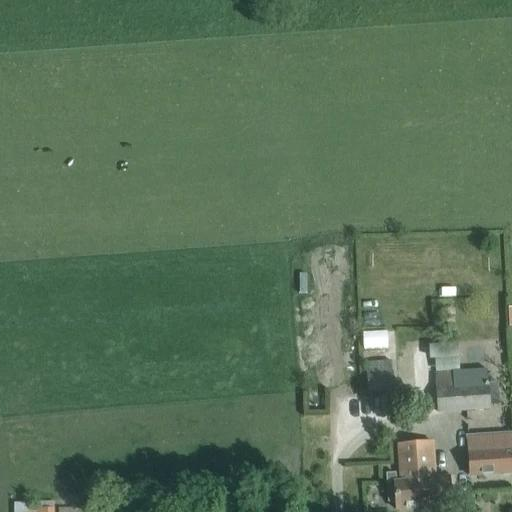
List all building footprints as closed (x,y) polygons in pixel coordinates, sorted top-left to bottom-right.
[(368,363),(369,373),(368,373),(369,393),(393,391),(391,361),(368,363)] [(487,370),(436,373),(439,413),(490,410),(487,370)] [(511,432),(467,436),(468,454),(470,476),(511,473),(511,432)] [(435,479),(433,443),(398,446),(399,463),(400,483),(396,483),(395,474),(386,475),(388,503),(396,503),(397,511),(451,507),(449,485),(454,484),(453,477),(435,479)] [(27,503),(14,503),(14,511),(40,511),(40,509),(27,509),(27,503)]
